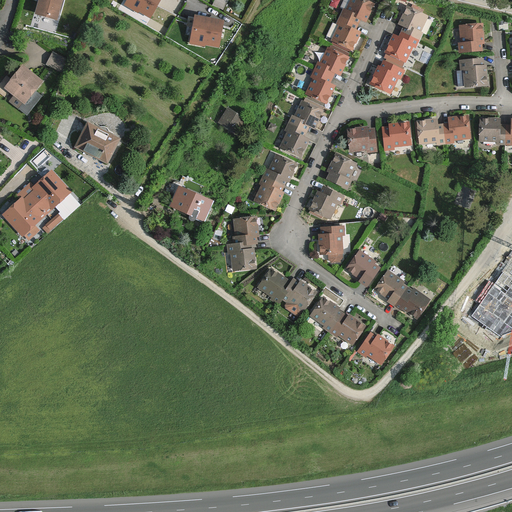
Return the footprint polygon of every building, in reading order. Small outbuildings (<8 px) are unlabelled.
[(41,0),(38,14),(56,19),(61,0),(41,0)] [(159,0),(130,0),(130,2),(139,7),(138,9),(150,16),(159,0)] [(227,0),(215,0),(213,4),(223,9),(227,0)] [(374,5),(362,0),(353,0),(347,12),(345,12),(339,24),(341,25),(334,41),(352,50),(360,34),(355,31),(361,19),(366,21),(374,5)] [(422,35),(420,34),(427,18),(408,9),(401,25),(406,28),(400,39),(395,37),(387,54),(406,62),(414,46),(416,47),(422,35)] [(80,13),(77,19),(83,22),(86,16),(80,13)] [(222,23),(198,19),(197,21),(189,20),(185,37),(205,41),(204,43),(218,45),(222,23)] [(482,43),(484,43),(482,25),(462,27),(463,45),(461,45),(461,52),(482,51),(482,43)] [(348,59),(330,50),(322,66),(319,65),(313,77),(316,78),(308,94),(327,104),(335,87),(329,84),(335,72),(340,75),(348,59)] [(55,55),(50,65),(63,72),(68,62),(55,55)] [(486,67),(484,67),(483,61),(462,62),(463,69),(465,69),(466,70),(457,71),(459,87),(467,86),(467,87),(487,85),(486,67)] [(404,72),(385,63),(382,69),(380,68),(372,84),(391,94),(399,77),(401,78),(404,72)] [(17,97),(25,103),(34,92),(41,83),(23,68),(18,75),(19,76),(8,89),(17,97)] [(34,92),(25,103),(17,97),(11,105),(26,117),(42,98),(34,92)] [(58,95),(54,101),(61,105),(65,99),(58,95)] [(323,112),(304,103),(296,119),(294,118),(288,130),(290,132),(283,148),(301,157),(309,141),(303,138),(310,126),(315,128),(323,112)] [(220,121),(222,122),(229,111),(227,109),(220,121)] [(229,111),(222,122),(237,131),(244,120),(229,111)] [(452,125),(438,126),(437,121),(419,123),(421,144),(439,142),(439,144),(454,143),(454,140),(471,138),(468,117),(451,119),(452,125)] [(511,126),(500,126),(501,121),(482,120),(482,141),(500,142),(499,144),(511,144),(511,126)] [(77,147),(108,162),(118,140),(88,124),(77,147)] [(409,124),(391,126),(392,128),(384,129),(387,150),(394,150),(394,147),(411,145),(409,124)] [(375,130),(368,131),(368,129),(349,131),(352,152),(370,150),(370,152),(377,151),(375,130)] [(297,165),(279,156),(271,173),(268,171),(262,184),(265,185),(257,201),(276,210),(284,194),(281,192),(287,181),(289,182),(297,165)] [(351,182),(349,181),(356,165),(337,156),(330,172),(332,173),(329,179),(348,188),(351,182)] [(53,173),(46,179),(48,181),(45,183),(43,182),(36,188),(38,191),(25,202),(22,200),(15,207),(17,208),(14,210),(13,209),(6,215),(24,235),(41,220),(39,219),(52,207),(54,208),(70,193),(53,173)] [(197,219),(197,218),(198,215),(206,219),(214,200),(202,195),(183,187),(180,185),(181,182),(180,182),(179,182),(178,182),(177,182),(176,182),(175,182),(174,183),(174,184),(172,185),(172,186),(172,187),(171,188),(171,189),(171,191),(172,192),(172,193),(173,193),(173,194),(174,194),(175,195),(170,207),(191,215),(191,216),(191,217),(192,218),(192,219),(193,219),(195,219),(196,219),(197,219)] [(32,184),(18,195),(22,200),(25,202),(38,191),(36,188),(32,184)] [(344,197),(325,188),(322,194),(319,193),(312,209),(330,219),(338,203),(341,204),(344,197)] [(496,196),(504,202),(510,194),(501,188),(496,196)] [(257,237),(259,236),(257,218),(237,221),(239,238),(236,238),(237,246),(230,246),(231,254),(234,253),(236,271),(256,268),(254,250),(251,250),(251,244),(257,243),(257,237)] [(342,235),(345,235),(344,228),(323,229),(324,236),(321,236),(323,254),(330,254),(331,260),(333,263),(341,262),(343,259),(343,253),(342,235)] [(380,269),(374,265),(375,263),(361,253),(349,270),(363,280),(362,281),(368,286),(380,269)] [(292,286),(286,283),(287,280),(273,270),(261,287),(275,297),(274,299),(280,303),(283,298),(289,302),(290,300),(291,301),(288,305),(289,308),(299,315),(301,315),(317,293),(302,283),(301,285),(295,281),(292,286)] [(415,293),(403,285),(404,283),(390,272),(378,290),(392,299),(391,301),(403,310),(404,308),(419,317),(431,301),(416,291),(415,293)] [(350,319),(339,311),(340,309),(326,299),(313,316),(328,326),(327,328),(338,335),(339,334),(354,344),(366,327),(351,316),(350,319)] [(395,347),(380,336),(379,338),(373,334),(361,351),(367,355),(368,354),(383,364),(395,347)]
